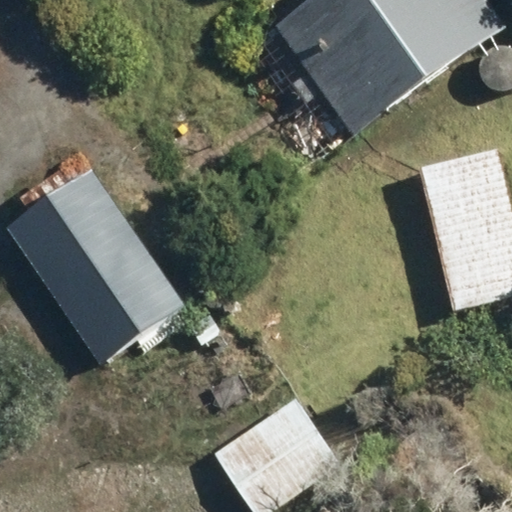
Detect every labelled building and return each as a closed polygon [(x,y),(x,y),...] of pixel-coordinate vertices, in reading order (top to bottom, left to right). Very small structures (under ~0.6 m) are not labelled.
[(322,0),(275,34),(353,144),(509,33),(485,0),(322,0)] [(511,305),(511,208),(498,154),(418,174),(455,320),(511,305)] [(90,173),(6,230),(103,374),(143,347),(150,359),(195,329),(90,173)] [(286,511),(346,473),(301,404),(214,461),(247,511),(286,511)] [(208,511),(196,494),(169,511),(208,511)]
